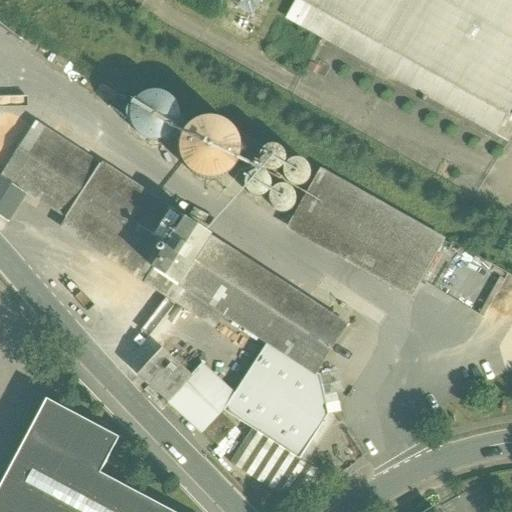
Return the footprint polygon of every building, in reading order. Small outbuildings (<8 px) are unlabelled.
[(489,130),(511,88),(511,0),(295,0),(286,17),(489,130)] [(262,347),(233,396),(223,414),(299,462),(329,419),(317,377),(367,307),(48,107),(3,180),(0,184),(0,228),(4,233),(28,201),(62,223),(57,232),(212,335),(220,320),(262,347)] [(444,243),(322,174),(288,230),(409,299),(444,243)] [(218,425),(223,414),(233,396),(170,345),(136,380),(164,411),(182,393),(218,425)] [(119,440),(47,401),(0,490),(0,511),(171,511),(100,474),(119,440)]
